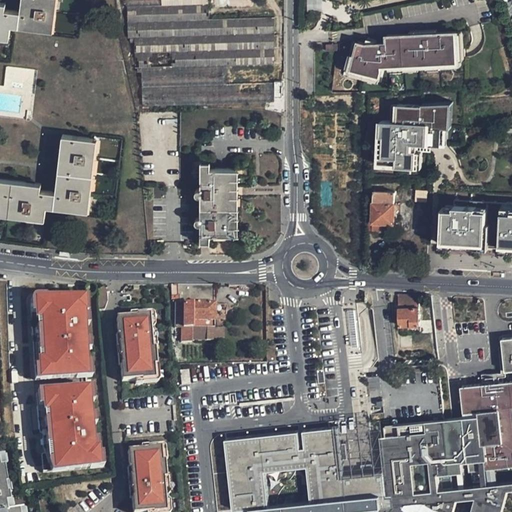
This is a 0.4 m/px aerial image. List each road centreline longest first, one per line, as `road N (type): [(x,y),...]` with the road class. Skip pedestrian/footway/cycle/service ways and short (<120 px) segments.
road 1 (residential): [(260,270),(120,271),(0,260)]
road 2 (residential): [(292,0),(296,217)]
road 3 (residential): [(352,277),(511,288)]
